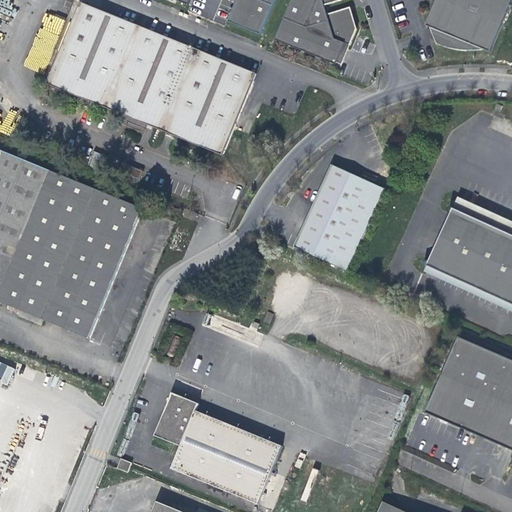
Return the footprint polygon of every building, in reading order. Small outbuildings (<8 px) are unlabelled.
[(270,0),(233,0),(226,20),(258,34),(270,0)] [(288,0),(273,39),(334,64),(343,42),(348,44),(354,28),(348,6),(325,13),(322,3),(332,0),(288,0)] [(442,32),(437,44),(439,44),(448,47),(456,49),(462,50),(468,50),(474,50),(480,49),(482,48),(490,51),(510,0),(436,0),(426,26),(429,27),(442,32)] [(258,73),(82,3),(58,61),(48,86),(225,155),(258,73)] [(25,67),(44,74),(65,19),(45,12),(25,67)] [(442,32),(429,27),(437,44),(442,32)] [(0,172),(0,301),(22,310),(69,329),(93,338),(145,208),(8,153),(0,172)] [(128,164),(125,173),(141,179),(144,171),(128,164)] [(353,269),(390,187),(333,164),(300,248),(353,269)] [(511,231),(457,206),(431,265),(511,301),(511,231)] [(511,359),(460,334),(427,410),(470,431),(511,452),(511,359)] [(0,361),(0,380),(7,384),(14,368),(0,361)] [(176,394),(160,437),(186,447),(178,469),(264,503),(287,445),(200,411),(203,404),(176,394)] [(124,470),(133,474),(135,469),(137,464),(127,461),(124,470)] [(187,511),(164,503),(160,511),(187,511)] [(407,511),(387,503),(383,511),(407,511)]
